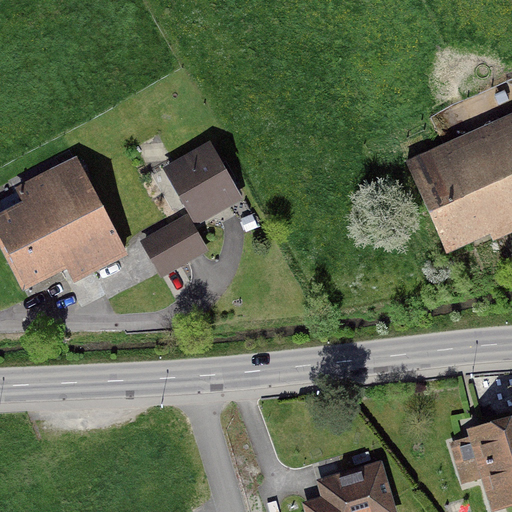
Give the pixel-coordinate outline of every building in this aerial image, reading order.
[(511,115),(442,148),(449,164),(440,169),(432,152),(405,165),(441,243),(511,211),(511,115)] [(191,219),(235,194),(210,151),(166,176),(191,219)] [(0,216),(0,241),(23,285),(81,254),(89,270),(122,253),(76,163),(17,194),(23,205),(0,216)] [(142,246),(158,274),(199,250),(183,223),(142,246)] [(511,425),(483,434),(451,443),(459,472),(468,470),(471,481),(482,478),(490,504),(511,497),(511,425)] [(390,511),(377,467),(319,484),(327,511),(390,511)]
